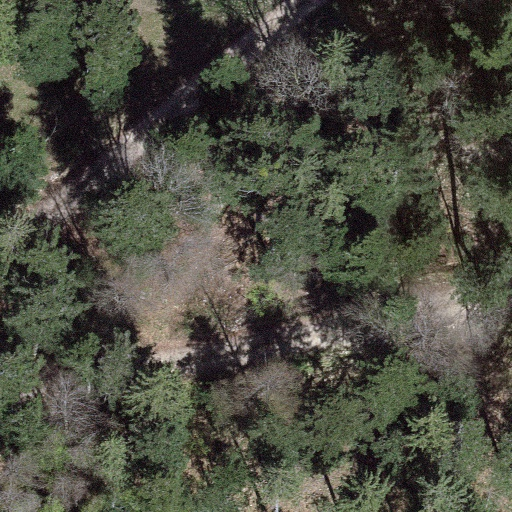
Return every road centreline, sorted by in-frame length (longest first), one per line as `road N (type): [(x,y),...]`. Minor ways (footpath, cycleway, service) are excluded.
road 1 (track): [(0,415),(511,320)]
road 2 (track): [(349,0),(0,270)]
